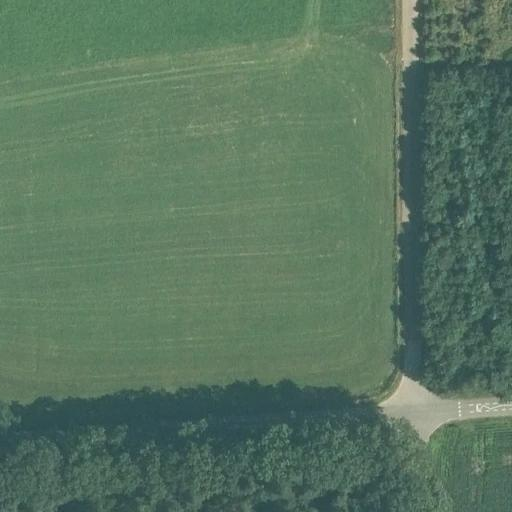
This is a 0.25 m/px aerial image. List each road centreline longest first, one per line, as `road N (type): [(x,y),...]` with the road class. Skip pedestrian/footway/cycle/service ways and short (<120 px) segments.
road 1 (unclassified): [(0,439),(413,412)]
road 2 (track): [(413,412),(408,0)]
